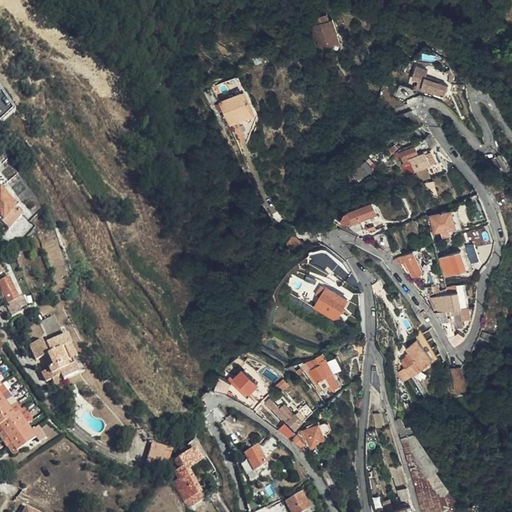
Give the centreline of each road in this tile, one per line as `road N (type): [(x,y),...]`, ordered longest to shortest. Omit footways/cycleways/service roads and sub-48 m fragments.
road 1 (residential): [(374,350),(361,270),(337,234),(388,258),(454,352),(471,337),(497,248),(481,186),(419,97),(447,114),(473,147),(490,151),(472,92),(490,97),(511,136)]
road 2 (residential): [(243,511),(212,426),(210,405),(220,398),(257,415),(296,452),(335,511)]
road 3 (residential): [(374,350),(417,511)]
road 4 (residential): [(365,511),(361,415),(374,350)]
